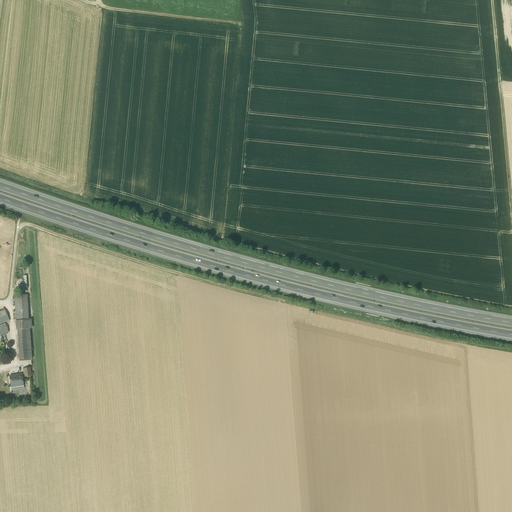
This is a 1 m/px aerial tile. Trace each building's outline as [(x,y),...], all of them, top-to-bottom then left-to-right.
[(14,295),(16,321),(29,320),(27,295),(14,295)] [(0,323),(9,320),(5,310),(0,311),(0,323)] [(29,320),(16,321),(17,330),(19,360),(31,359),(29,320)] [(0,325),(0,335),(1,335),(8,332),(5,323),(0,325)] [(23,369),(24,377),(31,376),(30,368),(23,369)] [(15,385),(16,386),(18,386),(19,385),(23,384),(21,375),(14,376),(14,375),(9,376),(11,386),(15,385)]
